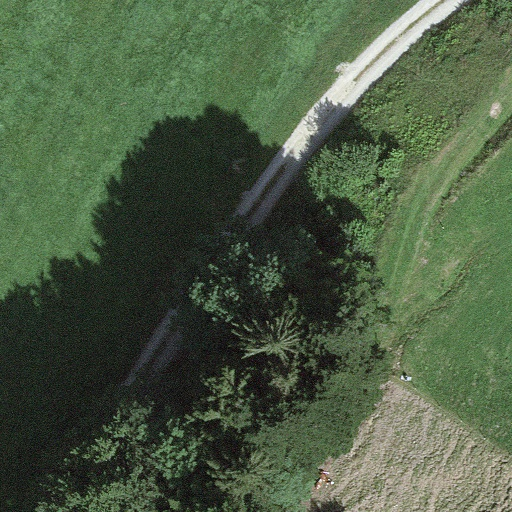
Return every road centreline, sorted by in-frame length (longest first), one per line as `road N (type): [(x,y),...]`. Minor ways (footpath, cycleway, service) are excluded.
road 1 (track): [(450,0),(350,87),(294,159),(195,303),(74,511)]
road 2 (track): [(315,511),(438,194),(511,100)]
